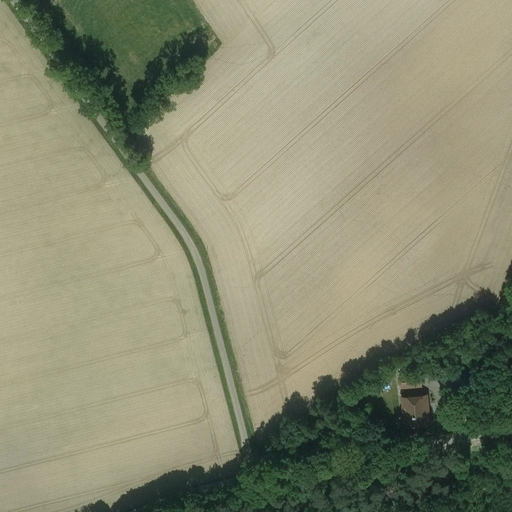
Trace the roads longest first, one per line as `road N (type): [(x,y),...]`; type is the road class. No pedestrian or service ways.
road 1 (unclassified): [(255,474),(184,233),(12,0)]
road 2 (unclassified): [(462,436),(255,474)]
road 3 (unclassified): [(462,436),(511,298)]
